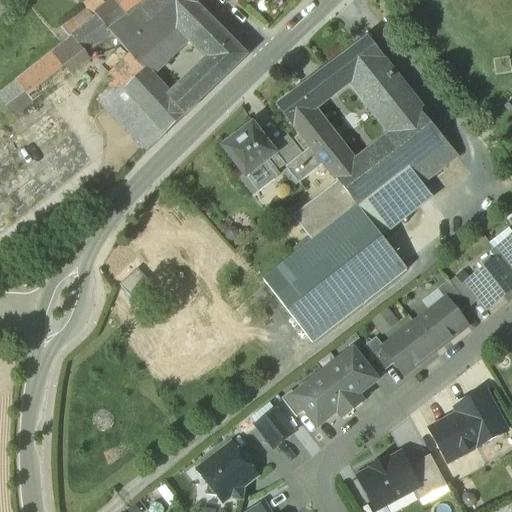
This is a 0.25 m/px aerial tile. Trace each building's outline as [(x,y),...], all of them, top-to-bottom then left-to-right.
[(74,0),(81,8),(91,0),(74,0)] [(119,0),(113,5),(125,19),(126,18),(127,20),(149,3),(153,0),(119,0)] [(213,25),(188,0),(153,0),(149,3),(166,21),(155,32),(173,50),(177,47),(181,51),(188,45),(190,47),(196,42),(213,25)] [(174,100),(151,80),(178,54),(173,50),(155,32),(166,21),(149,3),(127,20),(109,34),(111,37),(130,58),(109,78),(116,85),(165,137),(185,119),(169,105),(174,100)] [(113,5),(95,18),(96,20),(107,33),(125,19),(113,5)] [(96,20),(15,85),(28,101),(111,37),(107,33),(96,20)] [(213,25),(196,42),(203,49),(204,50),(221,33),(213,25)] [(221,33),(204,50),(203,49),(201,51),(212,62),(174,100),(169,105),(185,119),(185,120),(247,59),(221,33)] [(365,43),(319,78),(333,95),(350,82),(354,87),(383,65),(365,43)] [(387,70),(383,65),(354,87),(387,130),(392,136),(418,115),(420,113),(387,70)] [(306,87),(279,109),(301,137),(295,142),(305,155),(311,151),(323,166),(329,173),(347,160),(310,113),(333,95),(319,78),(306,87)] [(15,85),(0,96),(0,103),(14,121),(32,107),(28,101),(15,85)] [(165,137),(116,85),(97,103),(146,155),(165,137)] [(353,167),(347,160),(329,173),(338,185),(357,209),(408,169),(442,144),(418,115),(392,136),(383,143),(353,167)] [(270,152),(252,128),(223,151),(245,179),(246,180),(265,165),(273,175),(274,174),(282,168),(270,152)] [(387,130),(379,137),(383,143),(392,136),(387,130)] [(303,157),(287,138),(270,152),(282,168),(286,171),(303,157)] [(408,169),(422,187),(456,160),(442,144),(408,169)] [(303,157),(286,171),(287,172),(298,186),(301,183),(312,174),(323,166),(311,151),(305,155),(303,157)] [(265,165),(246,180),(245,179),(241,182),(253,198),(277,178),(274,174),(273,175),(265,165)] [(357,209),(382,241),(433,201),(422,187),(408,169),(357,209)] [(298,186),(287,172),(282,175),(293,189),(298,186)] [(293,220),(312,244),(357,209),(338,185),(293,220)] [(312,244),(263,283),(312,346),(407,272),(382,241),(357,209),(312,244)] [(511,241),(495,255),(499,261),(500,261),(511,274),(511,241)] [(469,285),(468,285),(479,300),(487,311),(511,291),(511,274),(500,261),(499,261),(469,285)] [(155,292),(136,271),(118,288),(137,308),(155,292)] [(463,277),(450,287),(468,309),(479,300),(468,285),(469,285),(463,277)] [(450,287),(448,284),(437,292),(445,303),(446,302),(457,317),(468,309),(450,287)] [(445,303),(415,327),(434,352),(466,328),(457,317),(446,302),(445,303)] [(384,351),(383,352),(394,366),(403,377),(434,352),(415,327),(384,351)] [(384,351),(376,340),(365,349),(373,360),(384,374),(394,366),(383,352),(384,351)] [(358,341),(348,349),(352,354),(353,353),(364,367),(373,360),(365,349),(358,341)] [(352,354),(324,376),(347,405),(376,383),(364,367),(353,353),(352,354)] [(347,405),(324,376),(295,398),(305,412),(318,428),(347,405)] [(291,393),(281,401),(296,420),(305,412),(295,398),(291,393)] [(458,416),(429,432),(447,465),(506,434),(485,395),(456,411),(458,416)] [(293,435),(274,412),(255,426),(274,450),(293,435)] [(231,446),(197,471),(208,485),(206,497),(241,501),(243,489),(256,479),(231,446)] [(401,457),(387,465),(385,462),(371,470),(373,472),(358,480),(376,511),(412,492),(418,489),(407,469),(401,457)] [(430,457),(407,469),(418,489),(412,492),(418,503),(446,488),(430,457)]
